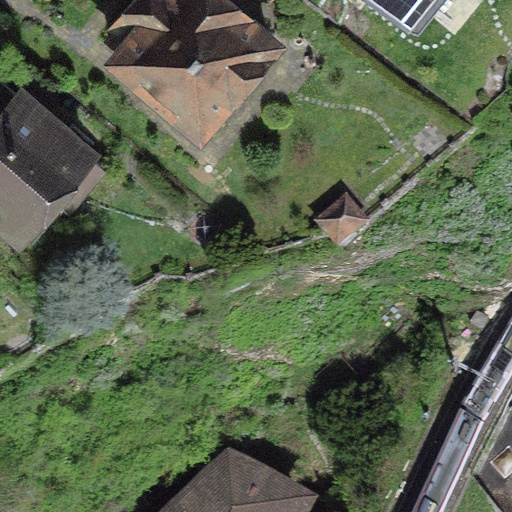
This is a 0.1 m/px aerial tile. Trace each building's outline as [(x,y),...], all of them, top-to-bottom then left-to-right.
[(266,40),(220,0),(141,0),(106,41),(148,78),(147,86),(160,97),(171,98),(206,128),(239,91),(229,83),(266,40)] [(384,0),(413,23),(431,0),(384,0)] [(0,211),(30,237),(68,194),(72,198),(101,165),(0,79),(0,211)] [(337,239),(361,217),(343,198),(318,220),(337,239)] [(511,511),(511,404),(469,474),(501,511),(511,511)] [(225,466),(178,511),(296,511),(299,507),(225,466)]
